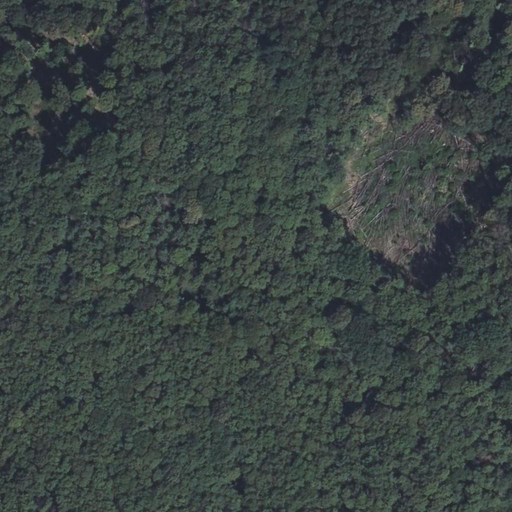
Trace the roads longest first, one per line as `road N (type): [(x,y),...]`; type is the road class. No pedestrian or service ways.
road 1 (track): [(367,392),(336,410),(228,511)]
road 2 (track): [(367,392),(511,387)]
